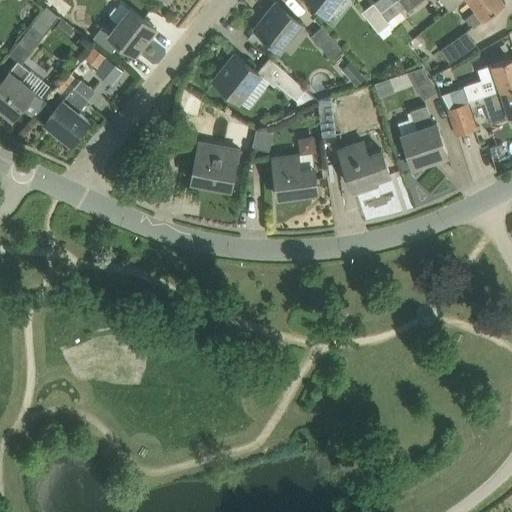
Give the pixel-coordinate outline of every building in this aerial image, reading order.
[(311,0),(328,13),(339,0),(311,0)] [(387,0),(377,0),(374,3),(381,12),(391,4),(387,0)] [(404,8),(397,0),(396,0),(391,4),(381,12),(388,21),(400,11),(404,8)] [(397,0),(404,8),(408,12),(423,0),(397,0)] [(442,0),(450,10),(464,0),(442,0)] [(503,0),(468,0),(476,9),(464,18),(471,27),(483,18),(484,19),(505,2),(503,0)] [(119,42),(136,55),(157,28),(123,1),(119,6),(116,6),(112,12),(112,16),(119,22),(111,33),(102,26),(93,37),(112,52),(119,42)] [(255,28),(280,48),(282,47),(299,24),(301,22),(276,1),(255,28)] [(362,12),(378,32),(390,23),(388,21),(381,12),(374,3),(362,12)] [(19,40),(33,51),(61,15),(47,4),(19,40)] [(311,36),(330,58),(341,48),(322,26),(311,36)] [(438,49),(448,63),(473,44),(463,30),(438,49)] [(93,44),(84,37),(78,45),(87,52),(93,44)] [(84,60),(123,88),(133,73),(94,46),(84,60)] [(235,53),(214,79),(239,100),(261,74),(255,69),(235,53)] [(73,69),(82,76),(94,63),(85,56),(73,69)] [(482,79),(463,84),(464,86),(469,100),(487,94),(487,95),(501,90),(511,86),(511,57),(492,64),(492,65),(478,69),(482,79)] [(0,82),(0,106),(13,117),(22,106),(32,113),(44,98),(23,81),(32,70),(18,59),(0,82)] [(407,72),(424,100),(438,91),(423,67),(407,72)] [(286,71),(276,82),(296,99),(306,88),(288,73),(286,71)] [(464,86),(449,91),(454,106),(468,101),(469,101),(469,100),(464,86)] [(511,86),(501,90),(487,95),(491,108),(496,121),(509,116),(510,117),(511,116),(511,86)] [(79,112),(89,99),(74,87),(46,122),(71,142),(89,120),(79,112)] [(318,100),(322,135),(336,134),(331,96),(318,100)] [(448,108),(458,135),(477,128),(468,101),(454,106),(448,108)] [(402,134),(406,147),(413,166),(448,154),(437,122),(433,123),(427,104),(411,109),(418,128),(402,134)] [(377,178),(390,174),(382,148),(368,153),(363,140),(339,148),(354,193),(379,185),(377,178)] [(192,181),(231,188),(239,148),(199,141),(196,160),(188,159),(186,174),(193,175),(192,181)] [(501,143),(490,146),(493,156),(505,152),(501,143)] [(298,153),(273,157),(276,177),(279,197),(318,191),(315,164),(313,151),(298,153)]
